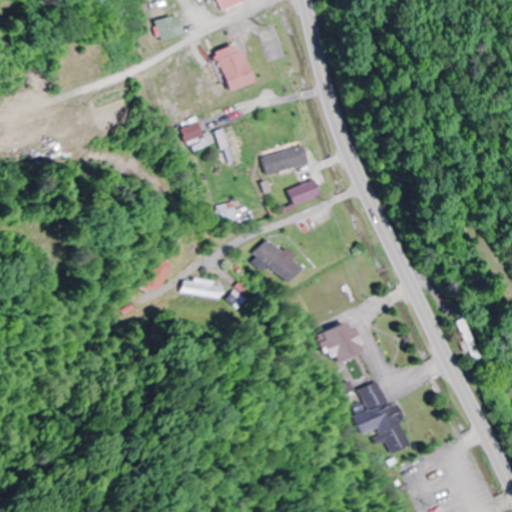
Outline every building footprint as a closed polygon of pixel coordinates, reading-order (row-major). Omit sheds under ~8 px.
[(210,0),(216,12),(237,2),(235,0),(210,0)] [(181,36),(176,16),(154,22),(159,42),(181,36)] [(207,53),(223,92),(246,83),(230,44),(207,53)] [(188,144),(203,137),(196,124),(182,130),(188,144)] [(249,174),(231,126),(215,132),(232,180),(249,174)] [(301,163),(295,146),(259,158),(265,175),(301,163)] [(283,190),(288,206),(313,198),(309,182),(283,190)] [(279,253),(266,240),(253,254),(286,285),(301,270),(281,251),(279,253)] [(172,267),(157,259),(142,287),(156,295),(172,267)] [(221,301),(224,286),(185,279),(183,295),(221,301)] [(452,324),(466,357),(474,354),(460,320),(452,324)] [(317,336),(332,365),(359,352),(344,322),(317,336)] [(411,446),(391,404),(386,406),(375,382),(360,389),(370,412),(360,417),(369,436),(378,432),(383,444),(388,442),(393,454),(411,446)]
